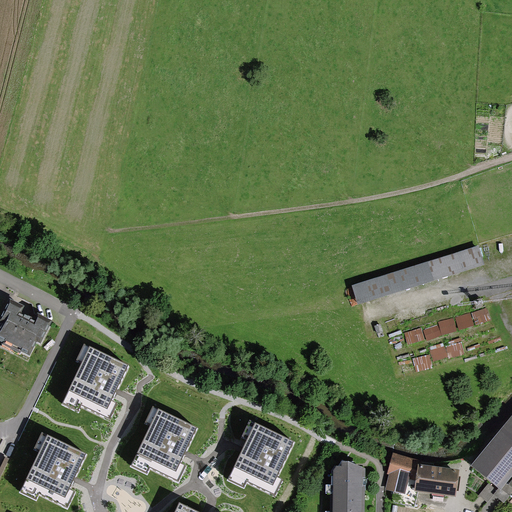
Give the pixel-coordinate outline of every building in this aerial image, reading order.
[(473,246),(350,286),(356,305),(479,265),(473,246)] [(26,307),(12,300),(1,321),(6,324),(0,334),(0,337),(29,353),(37,339),(42,342),(53,320),(41,314),(38,319),(24,312),(26,307)] [(472,312),(456,317),(460,329),(476,324),(472,312)] [(456,320),(421,327),(422,330),(407,334),(409,342),(458,331),(456,320)] [(81,360),(60,405),(81,415),(84,409),(113,422),(123,400),(116,396),(132,362),(83,339),(75,357),(81,360)] [(462,346),(434,346),(433,357),(462,357),(462,346)] [(153,469),(181,482),(191,463),(184,460),(201,425),(155,404),(146,422),(151,424),(131,467),(149,475),(153,469)] [(511,415),(470,468),(497,489),(511,471),(511,415)] [(294,441),(256,423),(236,467),(274,484),(294,441)] [(40,450),(19,492),(38,501),(41,496),(69,510),(79,489),(74,487),(91,452),(44,430),(35,448),(40,450)] [(415,462),(392,458),(386,494),(402,496),(403,489),(445,495),(449,473),(414,468),(415,462)] [(350,468),(335,476),(334,511),(363,511),(364,476),(350,468)] [(511,471),(497,489),(511,501),(511,471)]
